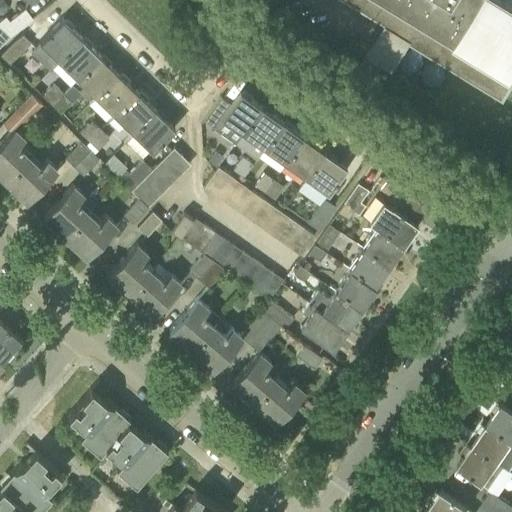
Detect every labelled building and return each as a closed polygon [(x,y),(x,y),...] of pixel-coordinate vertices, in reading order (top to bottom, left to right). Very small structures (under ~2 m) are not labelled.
[(511,0),(343,0),(452,66),(501,96),(511,78),(511,0)] [(0,26),(10,36),(33,18),(25,8),(9,20),(5,16),(0,20),(0,26)] [(49,69),(82,36),(62,17),(40,41),(30,51),(49,69)] [(0,26),(0,45),(10,36),(0,26)] [(31,42),(22,34),(14,40),(0,54),(10,63),(31,42)] [(49,69),(59,59),(77,77),(100,54),(82,36),(49,69)] [(119,72),(100,54),(77,77),(96,95),(119,72)] [(138,91),(119,72),(96,95),(115,114),(138,91)] [(81,92),(72,83),(63,92),(73,101),(81,92)] [(51,104),(62,93),(54,84),(43,96),(51,104)] [(203,120),(214,127),(235,142),(262,106),(240,90),(231,102),(220,95),(203,120)] [(156,109),(138,91),(115,114),(133,132),(156,109)] [(18,108),(29,118),(43,104),(32,93),(18,108)] [(60,113),(71,102),(62,93),(51,104),(60,113)] [(262,106),(235,142),(257,158),(265,147),(283,121),(262,106)] [(156,109),(133,132),(126,139),(143,156),(150,149),(152,151),(175,127),(156,109)] [(89,140),(100,129),(91,120),(80,132),(89,140)] [(304,135),(283,121),(265,147),(285,162),(304,135)] [(0,141),(0,173),(5,179),(30,153),(21,144),(28,137),(15,125),(0,141)] [(98,149),(109,138),(100,129),(89,140),(98,149)] [(285,162),(307,177),(325,150),(304,135),(285,162)] [(74,166),(90,149),(81,140),(65,157),(74,166)] [(140,197),(183,154),(174,145),(152,168),(132,189),(139,196),(140,197)] [(83,175),(99,158),(90,149),(74,166),(83,175)] [(213,150),(207,159),(207,160),(208,161),(216,165),(222,156),(213,150)] [(325,150),(307,177),(328,192),(347,166),(325,150)] [(119,173),(127,165),(115,152),(107,160),(119,173)] [(39,162),(30,153),(5,179),(27,200),(58,167),(46,155),(39,162)] [(191,162),(183,154),(140,197),(149,205),(191,162)] [(243,176),(252,163),(242,156),(233,169),(243,176)] [(132,189),(152,168),(143,159),(130,173),(125,168),(118,176),(132,189)] [(219,165),(215,171),(204,185),(215,193),(230,173),(219,165)] [(264,191),(273,179),(263,172),(255,184),(264,191)] [(240,180),(230,173),(215,193),(225,201),(240,180)] [(264,191),(274,199),(283,186),(273,179),(264,191)] [(249,187),(240,180),(225,201),(234,207),(249,187)] [(43,214),(65,235),(90,209),(80,200),(87,194),(74,182),(43,214)] [(370,190),(359,182),(344,204),(355,211),(360,214),(367,205),(362,202),(370,190)] [(258,193),(249,187),(234,207),(244,214),(258,193)] [(267,200),(258,193),(244,214),(253,220),(267,200)] [(427,205),(410,193),(399,210),(417,221),(427,205)] [(133,223),(149,205),(140,197),(139,196),(123,213),(133,223)] [(318,229),(334,205),(324,198),(307,222),(318,229)] [(377,226),(404,244),(419,223),(391,205),(383,199),(369,220),(377,226)] [(277,207),(267,200),(253,220),(262,227),(277,207)] [(349,219),(355,211),(344,204),(339,212),(349,219)] [(286,214),(277,207),(262,227),(272,234),(286,214)] [(98,218),(90,209),(65,235),(86,256),(117,222),(105,210),(98,218)] [(137,226),(138,227),(146,235),(161,219),(152,210),(137,226)] [(184,212),(171,229),(181,236),(193,218),(184,212)] [(295,220),(286,214),(272,234),(281,241),(295,220)] [(193,218),(181,236),(191,243),(205,223),(195,216),(193,218)] [(305,227),(295,220),(281,241),(290,247),(305,227)] [(215,230),(205,223),(191,243),(201,250),(215,230)] [(327,248),(339,230),(329,223),(317,241),(327,248)] [(389,265),(404,244),(377,226),(362,246),(389,265)] [(315,234),(305,227),(290,247),(300,254),(315,234)] [(201,250),(205,253),(204,253),(210,257),(225,237),(215,230),(201,250)] [(210,257),(215,260),(220,264),(234,244),(225,237),(210,257)] [(129,295),(153,268),(143,259),(150,252),(137,240),(129,249),(107,275),(129,295)] [(225,268),(225,267),(230,270),(244,250),(234,244),(220,264),(225,268)] [(314,244),(309,252),(319,260),(325,251),(314,244)] [(348,267),(350,268),(375,286),(389,265),(362,246),(348,267)] [(254,257),(244,250),(230,270),(239,277),(254,257)] [(210,257),(204,253),(189,270),(199,278),(215,260),(210,257)] [(263,264),(254,257),(239,277),(249,284),(263,264)] [(225,268),(220,264),(215,260),(199,278),(208,286),(225,268)] [(273,270),(263,264),(249,284),(259,291),(273,270)] [(310,272),(300,265),(294,273),(304,280),(310,272)] [(153,268),(129,295),(151,314),(182,280),(169,269),(163,277),(153,268)] [(375,286),(350,268),(335,289),(362,308),(376,287),(375,286)] [(259,291),(270,299),(283,277),(273,270),(259,291)] [(317,289),(309,300),(348,328),(362,308),(335,289),(330,297),(317,289)] [(191,349),(219,316),(209,307),(211,306),(198,295),(168,329),(191,349)] [(280,308),(270,299),(262,308),(272,316),(282,324),(285,327),(293,318),(280,308)] [(348,328),(309,300),(302,311),(307,315),(300,326),(333,349),(348,328)] [(262,308),(241,333),(240,335),(241,336),(250,343),(272,316),(262,308)] [(214,369),(241,336),(240,335),(241,333),(230,323),(229,324),(219,316),(191,349),(214,369)] [(250,343),(258,351),(259,350),(260,350),(282,324),(272,316),(250,343)] [(0,358),(1,360),(21,338),(0,319),(0,358)] [(303,343),(296,354),(315,368),(322,357),(303,343)] [(272,361),(260,350),(259,350),(258,351),(230,383),(253,403),(276,376),(266,367),(272,361)] [(286,384),(276,376),(253,403),(275,423),(305,389),(292,378),(286,384)] [(100,453),(106,446),(129,420),(131,418),(128,415),(127,417),(118,410),(120,408),(106,396),(104,398),(93,388),(99,380),(98,379),(68,413),(86,429),(80,436),(100,453)] [(502,400),(487,421),(511,438),(511,397),(507,404),(502,400)] [(315,405),(307,399),(302,405),(310,411),(315,405)] [(129,420),(106,446),(122,460),(116,467),(136,485),(167,449),(164,447),(163,449),(154,441),(156,440),(142,428),(141,429),(129,420)] [(511,438),(487,421),(472,443),(497,461),(511,440),(511,438)] [(0,482),(0,484),(1,486),(27,509),(29,511),(37,511),(51,496),(44,490),(61,472),(27,441),(25,443),(33,450),(23,461),(21,460),(9,473),(10,474),(3,483),(1,481),(0,482)] [(457,464),(483,482),(489,486),(504,466),(497,461),(472,443),(457,464)] [(24,511),(27,509),(1,486),(0,486),(0,511),(24,511)] [(166,511),(220,511),(222,510),(224,511),(228,511),(194,488),(181,508),(173,502),(166,511)] [(426,509),(429,511),(474,511),(466,506),(466,505),(441,488),(426,509)] [(511,511),(511,505),(491,490),(483,501),(498,511),(511,511)] [(498,511),(483,501),(476,511),(478,511),(498,511)]
